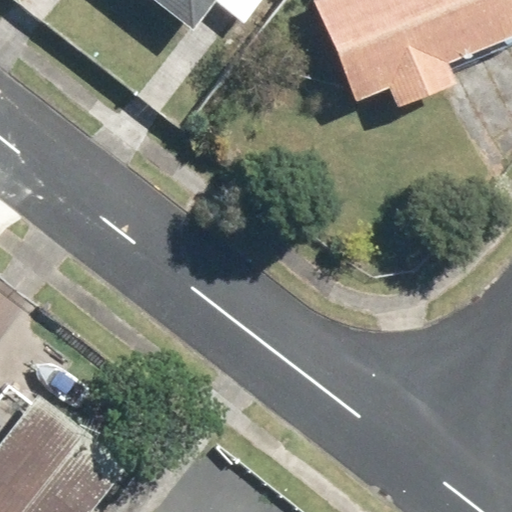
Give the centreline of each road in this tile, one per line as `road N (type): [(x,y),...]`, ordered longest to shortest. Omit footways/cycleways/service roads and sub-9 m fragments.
road 1 (residential): [(413,454),(0,134)]
road 2 (residential): [(511,329),(413,454)]
